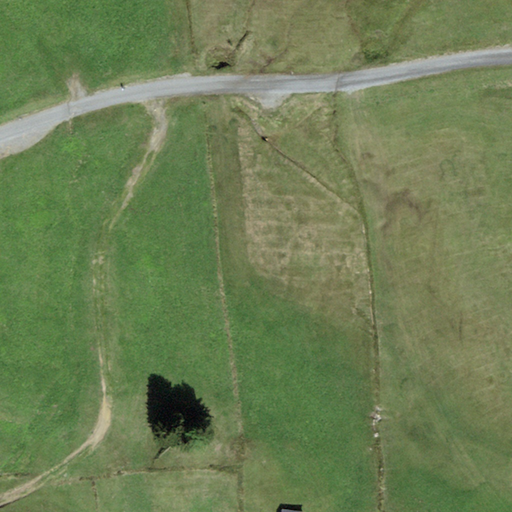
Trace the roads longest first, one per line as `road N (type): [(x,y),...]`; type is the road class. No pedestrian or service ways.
road 1 (track): [(511,58),(336,84),(148,90),(0,140)]
road 2 (track): [(148,90),(163,139),(104,229),(99,407),(73,457),(0,494)]
